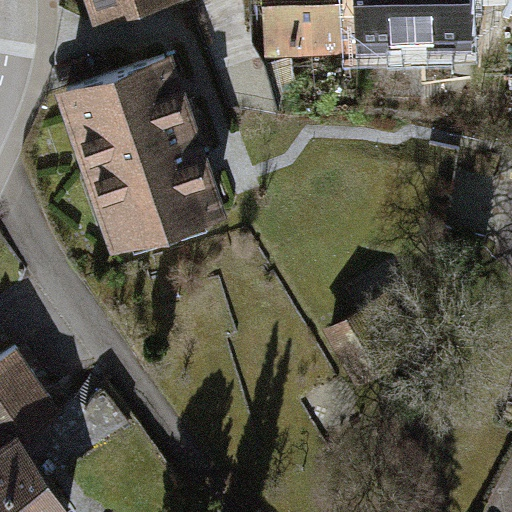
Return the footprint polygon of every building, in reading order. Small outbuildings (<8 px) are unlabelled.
[(94,0),(106,34),(207,0),(94,0)] [(367,0),(271,0),(272,63),(368,58),(367,0)] [(367,0),(368,58),(448,53),(447,0),(367,0)] [(186,40),(63,86),(120,249),(235,205),(186,40)] [(393,309),(336,336),(363,392),(419,366),(393,309)] [(0,426),(10,443),(0,449),(0,511),(88,511),(44,440),(78,419),(30,342),(0,360),(0,426)]
